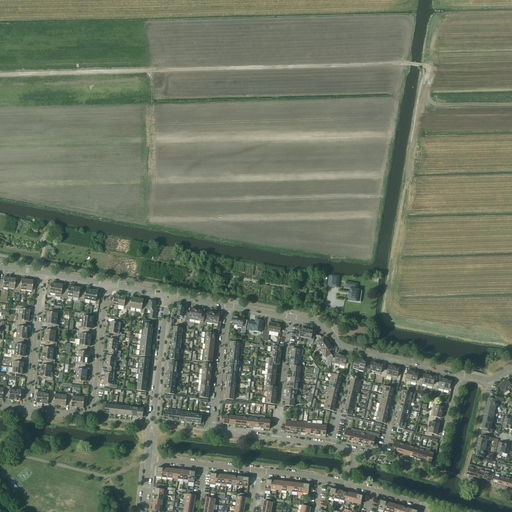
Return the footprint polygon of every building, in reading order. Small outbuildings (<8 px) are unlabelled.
[(339,277),(335,276),(331,276),(330,286),(338,288),(339,279),(339,277)] [(3,288),(8,288),(10,278),(4,277),(3,280),(0,279),(0,282),(0,290),(2,290),(3,288)] [(14,292),(17,292),(18,281),(15,281),(15,278),(10,278),(8,288),(14,289),(14,292)] [(20,290),(26,291),(27,280),(21,279),(21,282),(18,281),(17,292),(20,292),(20,290)] [(27,280),(26,291),(32,291),(31,294),(35,294),(36,283),(33,283),(33,280),(27,280)] [(362,291),(359,291),(359,290),(356,289),(357,284),(345,282),(345,287),(351,288),(350,292),(349,292),(348,296),(349,296),(349,300),(357,302),(358,296),(361,296),(362,291)] [(50,293),(56,294),(58,284),(52,283),(52,285),(49,285),(47,295),(50,296),(50,293)] [(56,294),(55,297),(64,298),(66,288),(63,287),(64,285),(58,284),(56,294)] [(68,296),(73,297),(75,287),(69,286),(69,288),(66,288),(64,298),(67,299),(68,296)] [(78,301),(82,301),(83,291),(81,290),(81,288),(75,287),(73,297),(79,298),(78,301)] [(85,300),(91,301),(93,290),(87,289),(86,291),(83,291),(82,301),(85,302),(85,300)] [(93,290),(91,301),(96,302),(96,304),(99,305),(101,294),(98,294),(98,291),(93,290)] [(113,305),(119,306),(121,295),(115,294),(114,296),(111,296),(109,307),(113,307),(113,305)] [(124,309),(127,310),(129,299),(126,299),(126,296),(121,295),(119,306),(124,307),(124,309)] [(131,308),(136,309),(138,298),(132,297),(132,300),(129,299),(127,310),(130,310),(131,308)] [(141,312),(144,313),(145,309),(146,302),(143,302),(144,299),(138,298),(136,309),(142,310),(141,312)] [(149,303),(146,302),(145,309),(151,310),(150,318),(155,318),(157,308),(155,307),(156,302),(150,301),(149,303)] [(19,309),(18,315),(29,316),(30,310),(27,310),(27,307),(17,306),(16,309),(19,309)] [(183,320),(186,321),(187,313),(188,310),(185,310),(185,307),(179,306),(179,310),(177,309),(175,319),(178,319),(179,318),(183,319),(183,320)] [(189,319),(195,320),(197,309),(191,308),(190,314),(187,313),(186,321),(189,321),(189,319)] [(47,312),(47,318),(57,319),(58,313),(60,314),(61,310),(50,309),(50,312),(47,312)] [(197,309),(195,320),(200,321),(200,323),(203,324),(205,316),(205,313),(202,312),(203,310),(197,309)] [(207,323),(212,324),(214,312),(209,311),(208,317),(205,317),(205,316),(203,324),(207,325),(207,323)] [(220,313),(214,312),(212,324),(218,325),(217,330),(220,330),(222,319),(221,320),(219,319),(220,313)] [(83,316),(82,322),(93,323),(94,317),(91,317),(92,314),(81,313),(81,316),(83,316)] [(15,320),(15,323),(26,324),(26,322),(28,322),(29,316),(18,315),(18,320),(15,320)] [(244,318),(234,316),(232,324),(239,325),(239,327),(242,327),(241,333),(245,333),(246,328),(247,321),(244,320),(244,318)] [(49,324),(48,327),(59,328),(59,325),(57,325),(57,319),(47,318),(46,324),(49,324)] [(111,322),(110,327),(121,329),(121,323),(124,324),(125,321),(117,320),(117,323),(111,322)] [(143,320),(142,329),(153,330),(154,321),(143,320)] [(248,327),(254,328),(254,331),(262,332),(264,321),(256,320),(255,322),(249,321),(248,327)] [(79,327),(79,330),(90,332),(90,329),(92,329),(93,323),(82,322),(82,327),(79,327)] [(269,327),(266,327),(263,341),(267,341),(268,331),(280,333),(281,324),(270,322),(269,327)] [(17,327),(16,332),(27,333),(28,328),(25,327),(26,324),(15,323),(14,326),(17,327)] [(45,330),(45,335),(55,337),(56,331),(58,331),(59,328),(48,327),(48,330),(45,330)] [(120,332),(121,329),(110,327),(109,333),(115,334),(115,337),(123,338),(124,338),(125,335),(123,335),(123,334),(122,334),(122,332),(120,332)] [(301,338),(305,339),(307,329),(301,328),(300,333),(297,333),(296,340),(301,341),(301,338)] [(307,329),(305,339),(309,339),(309,343),(313,343),(315,336),(312,336),(313,330),(307,329)] [(81,334),(80,339),(91,341),(92,335),(89,334),(90,332),(79,330),(79,334),(81,334)] [(13,338),(13,341),(24,342),(24,339),(26,339),(27,333),(16,332),(16,338),(13,338)] [(47,342),(46,345),(57,346),(57,343),(55,342),(55,337),(45,335),(44,341),(47,342)] [(319,344),(322,348),(329,344),(324,337),(322,339),(319,335),(316,335),(314,344),(317,345),(319,344)] [(109,339),(108,344),(119,346),(119,342),(121,343),(121,340),(122,341),(123,338),(115,337),(115,340),(109,339)] [(77,345),(77,348),(88,349),(88,346),(90,347),(91,341),(80,339),(80,345),(77,345)] [(231,342),(231,348),(239,349),(240,340),(234,339),(233,342),(231,342)] [(15,344),(14,350),(25,351),(26,345),(23,345),(24,342),(13,341),(12,344),(15,344)] [(108,344),(108,350),(112,350),(111,353),(121,354),(121,351),(118,351),(119,346),(108,344)] [(326,365),(331,366),(333,358),(330,357),(330,354),(329,351),(332,349),(329,344),(322,348),(321,349),(323,352),(323,355),(327,362),(326,365)] [(44,347),(43,353),(53,354),(54,348),(56,349),(57,346),(46,345),(46,347),(44,347)] [(79,351),(78,357),(89,358),(90,352),(87,352),(88,349),(77,348),(77,351),(79,351)] [(11,355),(11,358),(22,360),(22,357),(24,357),(25,351),(14,350),(14,355),(11,355)] [(45,359),(44,362),(55,363),(55,360),(53,360),(53,354),(43,353),(42,359),(45,359)] [(107,356),(106,361),(117,362),(117,357),(121,358),(121,354),(111,353),(111,356),(107,356)] [(334,364),(340,365),(342,355),(337,354),(336,358),(333,358),(331,366),(331,365),(334,365),(334,364)] [(342,355),(340,365),(345,367),(345,368),(348,368),(349,362),(346,361),(348,356),(342,355)] [(75,362),(75,366),(86,367),(86,364),(88,364),(89,358),(78,357),(78,363),(75,362)] [(13,362),(12,367),(23,369),(24,363),(21,362),(22,360),(11,358),(11,362),(13,362)] [(353,368),(359,370),(361,359),(356,358),(355,363),(352,362),(350,369),(353,370),(353,368)] [(367,361),(361,359),(359,370),(364,371),(364,372),(367,373),(368,366),(365,365),(367,361)] [(106,361),(106,367),(110,367),(109,370),(117,371),(118,368),(116,368),(117,362),(106,361)] [(42,365),(41,371),(51,372),(52,366),(55,366),(55,363),(44,362),(44,365),(42,365)] [(375,374),(378,363),(372,362),(371,367),(368,366),(367,373),(369,374),(370,370),(375,372),(375,374)] [(380,376),(383,377),(385,370),(382,369),(383,365),(378,363),(375,374),(380,375),(380,376)] [(77,369),(76,375),(87,376),(88,370),(85,370),(86,367),(75,366),(75,369),(77,369)] [(386,376),(392,378),(394,367),(389,366),(388,371),(385,370),(383,377),(386,378),(386,376)] [(23,369),(12,367),(12,373),(9,373),(9,376),(20,377),(20,374),(22,375),(23,369)] [(394,367),(392,378),(397,379),(397,380),(400,381),(401,374),(398,373),(400,368),(394,367)] [(105,373),(104,378),(115,379),(115,374),(119,374),(120,372),(117,372),(117,371),(109,370),(109,373),(105,373)] [(405,381),(411,382),(413,372),(408,370),(407,375),(404,374),(402,381),(405,382),(405,381)] [(51,372),(41,371),(40,376),(40,377),(43,377),(42,380),(53,381),(53,378),(51,377),(51,372)] [(416,385),(419,385),(420,378),(417,378),(419,373),(413,372),(411,382),(416,383),(416,385)] [(430,376),(424,374),(423,379),(420,378),(419,385),(422,386),(422,384),(427,385),(430,376)] [(87,376),(76,375),(76,380),(73,380),(73,383),(84,384),(84,381),(86,382),(87,376)] [(432,388),(435,389),(437,382),(434,382),(435,377),(430,376),(427,386),(432,387),(432,388)] [(115,379),(104,378),(104,384),(110,384),(109,387),(117,388),(117,385),(114,385),(115,379)] [(438,389),(444,390),(446,379),(441,378),(440,383),(437,382),(435,389),(438,390),(438,389)] [(446,379),(444,390),(449,391),(449,392),(451,393),(452,385),(451,384),(452,381),(446,379)] [(508,380),(498,386),(503,393),(511,387),(511,380),(509,382),(508,380)] [(8,400),(14,400),(15,390),(9,389),(10,387),(7,386),(5,397),(8,397),(8,400)] [(15,390),(14,400),(20,401),(20,399),(23,399),(24,388),(21,388),(21,390),(15,390)] [(37,403),(43,404),(44,393),(38,392),(39,390),(35,390),(34,400),(37,401),(37,403)] [(49,402),(52,402),(53,392),(50,391),(49,394),(44,393),(43,404),(49,404),(49,402)] [(54,405),(60,406),(61,395),(56,394),(56,392),(53,392),(52,402),(55,403),(54,405)] [(66,404),(69,404),(71,393),(67,393),(67,396),(61,395),(60,406),(66,406),(66,404)] [(72,407),(78,408),(79,397),(73,396),(74,394),(71,393),(69,404),(72,405),(72,407)] [(79,397),(78,408),(84,408),(84,406),(87,406),(88,395),(85,395),(85,398),(79,397)] [(488,398),(487,404),(496,406),(498,407),(499,401),(503,402),(504,399),(495,397),(494,399),(488,398)] [(105,413),(111,414),(112,405),(106,404),(106,402),(104,402),(103,411),(105,411),(105,413)] [(433,405),(432,410),(442,413),(443,407),(439,406),(439,403),(432,402),(432,405),(433,405)] [(139,408),(138,417),(139,417),(141,417),(145,418),(146,413),(144,413),(144,409),(139,408)] [(170,409),(164,409),(164,415),(161,415),(161,419),(169,420),(170,409)] [(429,415),(429,418),(435,420),(436,417),(441,418),(442,413),(432,410),(430,416),(429,415)] [(197,414),(196,423),(201,424),(201,422),(204,422),(205,415),(202,414),(202,415),(197,414)] [(224,424),(230,424),(231,416),(225,415),(225,416),(222,416),(221,422),(224,423),(224,424)] [(429,421),(428,427),(438,429),(440,424),(435,423),(435,420),(429,418),(428,421),(429,421)] [(492,424),(483,421),(481,427),(483,428),(482,431),(499,435),(500,431),(491,429),(492,424)] [(438,429),(428,427),(427,432),(425,432),(425,435),(432,436),(432,434),(437,435),(438,429)] [(373,446),(374,442),(378,443),(380,435),(371,433),(368,445),(372,446),(373,446)] [(479,438),(477,444),(486,446),(488,440),(492,441),(494,442),(493,448),(496,448),(498,441),(496,439),(481,436),(481,438),(479,438)] [(499,443),(496,454),(502,455),(502,453),(504,444),(499,443)] [(477,444),(476,450),(485,452),(486,446),(477,444)] [(420,448),(417,458),(422,459),(425,448),(420,446),(420,448)] [(422,459),(426,461),(429,451),(430,449),(425,448),(422,459)] [(485,452),(476,450),(475,456),(484,458),(485,452)] [(475,466),(469,464),(466,475),(469,476),(469,477),(471,478),(475,466)] [(480,467),(475,466),(471,478),(474,478),(475,477),(477,478),(480,467)] [(480,467),(477,478),(480,479),(479,480),(482,481),(485,469),(480,467)] [(155,469),(155,476),(162,477),(163,468),(157,468),(157,469),(155,469)] [(485,469),(482,481),(485,482),(485,480),(487,481),(490,472),(491,470),(485,468),(485,469)] [(190,471),(189,480),(189,482),(194,483),(195,473),(199,474),(199,471),(196,471),(195,472),(190,471)] [(215,485),(216,483),(217,474),(211,474),(211,473),(208,472),(208,475),(211,475),(210,485),(215,485)] [(496,472),(495,474),(492,484),(495,485),(495,483),(498,484),(501,473),(496,472)] [(506,475),(501,473),(498,484),(500,485),(500,486),(503,487),(506,475)] [(511,476),(506,475),(503,487),(505,488),(506,486),(508,487),(511,478),(511,476)] [(304,484),(303,493),(309,494),(309,486),(313,487),(313,484),(310,484),(310,485),(304,484)] [(329,497),(334,498),(336,490),(331,488),(331,487),(328,487),(327,489),(330,490),(329,497)] [(363,496),(357,494),(355,503),(361,505),(363,497),(366,498),(366,496),(363,495),(363,496)] [(206,499),(206,503),(215,504),(216,499),(207,497),(207,496),(205,495),(204,499),(206,499)] [(381,499),(378,499),(377,501),(380,502),(378,509),(384,511),(386,502),(381,500),(381,499)] [(388,511),(394,511),(397,505),(391,503),(388,511)]
